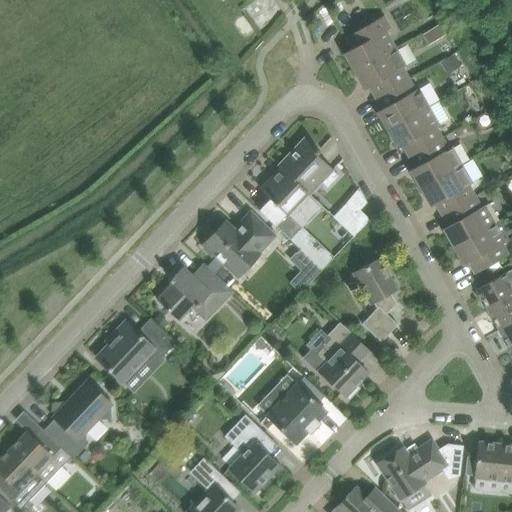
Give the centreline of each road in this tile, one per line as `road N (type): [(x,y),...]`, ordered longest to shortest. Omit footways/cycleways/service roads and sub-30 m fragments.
road 1 (residential): [(459,334),(332,109),(295,102),(0,409)]
road 2 (residential): [(293,511),(393,407)]
